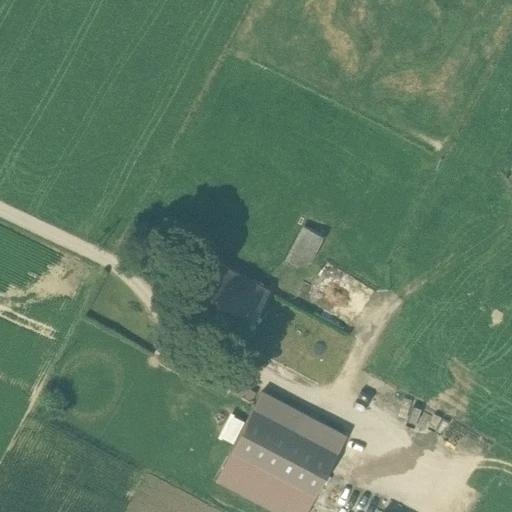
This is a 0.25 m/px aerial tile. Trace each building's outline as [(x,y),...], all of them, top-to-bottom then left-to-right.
[(302,225),(284,260),(296,266),(312,261),(324,237),(302,225)] [(269,289),(212,259),(184,313),(239,343),(239,342),(240,343),(268,289),(269,290),(269,289)] [(256,391),(236,381),(231,391),(251,401),(256,391)] [(347,435),(262,390),(230,451),(315,495),(347,435)] [(306,511),(315,495),(230,451),(216,479),(279,511),(306,511)] [(471,476),(450,511),(465,511),(482,482),(471,476)]
